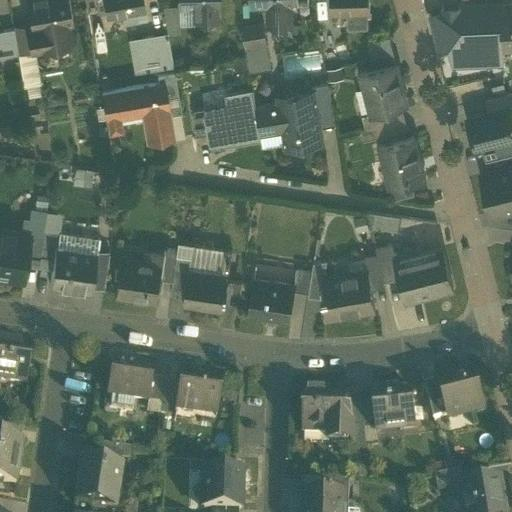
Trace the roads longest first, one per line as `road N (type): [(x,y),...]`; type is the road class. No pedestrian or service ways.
road 1 (residential): [(470,216),(162,169)]
road 2 (residential): [(496,328),(393,357),(275,357)]
road 3 (residential): [(411,0),(470,216)]
road 4 (residential): [(275,357),(74,324)]
road 5 (residential): [(74,324),(40,511)]
road 6 (residential): [(275,357),(272,511)]
